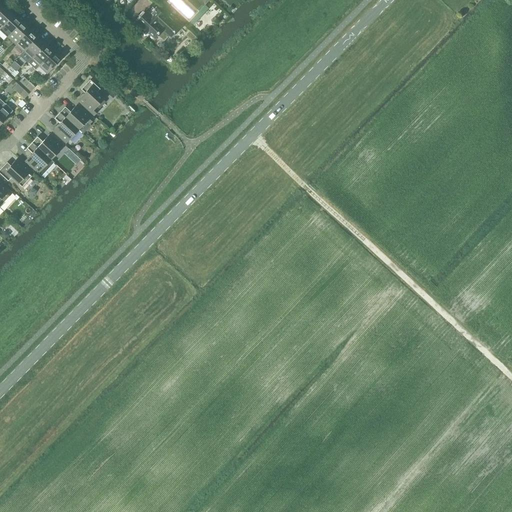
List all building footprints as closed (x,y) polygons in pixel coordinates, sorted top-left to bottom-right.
[(199,10),(208,0),(169,0),(168,2),(189,21),(195,14),(196,15),(200,11),(199,10)] [(0,7),(0,28),(13,14),(10,11),(9,12),(4,8),(3,10),(0,7)] [(167,17),(162,12),(157,8),(151,15),(148,12),(139,23),(144,28),(142,30),(147,35),(149,33),(156,39),(160,35),(165,40),(169,35),(172,37),(182,27),(169,15),(167,17)] [(13,14),(0,28),(0,30),(7,37),(9,34),(20,23),(16,19),(17,18),(13,14)] [(9,34),(7,37),(15,44),(29,29),(26,26),(25,27),(20,23),(9,34)] [(29,29),(15,44),(23,52),(36,37),(32,34),(33,33),(29,29)] [(195,43),(199,38),(190,30),(186,35),(195,43)] [(23,52),(19,56),(27,63),(31,59),(45,44),(42,41),(41,42),(36,37),(23,52)] [(31,59),(27,63),(35,70),(39,66),(52,52),(48,48),(49,47),(45,44),(31,59)] [(52,52),(39,66),(47,74),(52,68),(53,69),(56,65),(60,59),(56,55),(53,51),(52,52)] [(26,80),(22,84),(30,92),(35,87),(26,80)] [(96,108),(104,99),(97,93),(100,89),(90,80),(81,90),(85,93),(78,101),(94,116),(99,111),(96,108)] [(108,85),(103,90),(108,94),(112,89),(108,85)] [(20,87),(16,91),(24,99),(28,94),(20,87)] [(12,97),(7,101),(13,108),(18,104),(12,97)] [(0,124),(1,123),(2,124),(5,120),(10,114),(12,111),(4,103),(2,106),(1,106),(0,107),(0,124)] [(64,107),(59,113),(78,130),(86,122),(89,124),(94,119),(77,104),(70,112),(64,107)] [(59,124),(52,131),(66,144),(78,130),(59,113),(54,119),(59,124)] [(37,137),(31,143),(51,160),(63,146),(49,134),(42,142),(37,137)] [(32,154),(25,162),(38,174),(41,177),(54,163),(51,160),(31,143),(26,149),(32,154)] [(68,149),(64,154),(75,164),(79,160),(68,149)] [(6,163),(0,169),(0,174),(7,182),(11,178),(20,187),(34,174),(17,158),(10,166),(6,163)] [(0,205),(12,193),(0,182),(0,205)]
